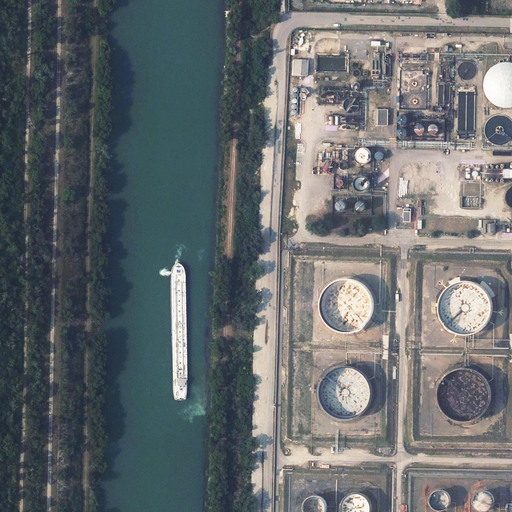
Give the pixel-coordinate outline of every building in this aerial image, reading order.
[(349,55),(317,53),(316,72),(348,74),(349,55)] [(307,61),(292,61),(291,76),(306,77),(307,61)] [(490,72),(488,75),(487,79),(486,82),(486,86),(486,89),(487,93),(489,96),(491,99),(493,102),(496,104),(499,105),(502,107),(506,107),(509,108),(511,107),(511,62),(507,62),(504,63),(501,64),(497,65),(494,67),(492,70),(490,72)] [(470,63),(468,63),(466,63),(465,63),(462,64),(460,65),(459,67),(458,70),(457,71),(458,74),(458,75),(459,78),(461,80),(462,80),(465,81),(467,81),(470,81),(472,79),(474,77),(475,76),(476,73),(476,71),(476,70),(475,68),(474,67),(473,66),(472,65),(471,64),(470,63)] [(426,71),(400,70),(399,109),(425,109),(426,71)] [(475,86),(458,86),(457,139),(474,139),(475,86)] [(380,97),(379,99),(380,100),(380,101),(382,103),(384,104),(385,104),(387,103),(388,102),(389,102),(389,100),(390,99),(389,98),(389,96),(388,95),(386,94),(385,94),(384,94),(382,95),(381,96),(380,97)] [(345,110),(345,111),(346,112),(347,112),(350,113),(352,113),(355,112),(357,111),(357,110),(358,107),(359,105),(358,102),(357,101),(355,99),(353,98),(352,98),(349,98),(347,99),(346,99),(345,101),(343,103),(343,105),(343,106),(344,108),(345,110)] [(388,110),(376,109),(375,125),(387,126),(388,110)] [(411,112),(397,112),(397,140),(443,141),(444,120),(411,119),(411,112)] [(497,146),(500,146),(502,145),(505,145),(507,144),(509,143),(510,141),(511,139),(511,121),(510,119),(508,118),(506,116),(504,116),(502,115),(499,115),(497,115),(494,116),(492,117),(490,118),(488,120),(486,122),(485,124),(484,127),(484,129),(484,132),(484,134),(485,137),(487,139),(488,141),(490,143),(492,144),(495,145),(497,146)] [(354,156),(354,158),(355,159),(355,160),(357,162),(359,163),(361,164),(363,164),(365,163),(368,162),(369,161),(370,159),(371,156),(370,153),(369,151),(367,149),(365,148),(363,147),(361,147),(360,148),(357,149),(356,151),(355,153),(354,154),(354,156)] [(348,177),(334,176),(334,189),(347,190),(348,177)] [(356,188),(358,189),(359,190),(361,191),(362,191),(365,190),(367,189),(369,187),(369,185),(369,183),(369,182),(369,181),(368,179),(366,177),(364,176),(363,176),(361,176),(360,176),(357,178),(356,179),(355,182),(355,184),(355,187),(356,188)] [(372,197),(334,196),(333,215),(371,215),(372,197)] [(495,220),(484,220),(483,232),(495,232),(495,220)] [(321,299),(321,303),(321,307),(321,311),(322,314),(324,318),(326,321),(329,324),(332,327),(335,329),(339,331),(343,332),(347,332),(352,332),(356,331),(360,329),(364,326),(368,323),(370,320),(373,316),(374,312),(375,307),(375,303),(374,298),(373,294),(370,290),(368,286),(364,283),(360,281),(356,279),(352,278),(347,278),(343,278),(340,279),(336,280),(332,282),(329,285),(327,288),(324,291),(323,295),(321,299)] [(490,319),(491,316),(492,312),(492,308),(492,304),(491,300),(490,297),(488,293),(486,290),(483,287),(480,285),(477,283),(473,282),(469,281),(465,281),(461,281),(457,283),(453,284),(449,287),(446,290),(443,293),(441,297),(440,302),(440,306),(440,310),(441,315),(442,319),(444,323),(447,326),(451,329),(454,331),(458,333),(463,333),(467,334),(471,333),(475,332),(479,330),(482,328),(485,326),(487,323),(490,319)] [(329,371),(325,374),(323,378),(320,382),(319,386),(318,390),(318,395),(319,399),(320,404),(323,408),(325,411),(329,414),(332,417),(336,418),(341,419),(345,420),(350,419),(353,418),(357,417),(361,415),(364,412),(366,409),(368,406),(370,402),(371,399),(372,395),(372,391),(371,387),(370,383),(368,379),(366,376),(363,373),(360,371),(357,369),(353,367),(349,366),(345,366),(341,366),(337,367),(332,369),(329,371)] [(452,418),(456,419),(460,421),(465,421),(469,420),(473,419),(477,418),(480,416),(483,413),(486,410),(488,407),(489,403),(490,400),(491,396),(491,392),(490,388),(489,384),(487,381),(485,377),(482,375),(479,372),(476,370),(472,369),(468,368),(465,368),(460,368),(456,369),(452,371),(448,373),(445,376),(442,380),(440,384),(439,388),(438,392),(438,397),(439,401),(440,405),(442,409),(445,412),(448,415),(452,418)] [(432,504),(433,506),(435,508),(438,509),(440,510),(443,510),(445,509),(447,507),(449,506),(450,503),(451,501),(451,498),(450,496),(449,493),(447,492),(445,490),(442,490),(440,490),(438,490),(437,491),(435,492),(433,494),(432,496),(431,498),(431,501),(432,504)] [(478,507),(479,508),(480,509),(483,510),(484,510),(486,510),(488,510),(489,509),(490,508),(492,507),(493,506),(493,505),(494,503),(494,502),(494,500),(494,498),(494,497),(493,495),(492,494),(489,492),(486,491),(485,491),(482,491),(479,493),(478,493),(476,496),(476,497),(475,500),(475,502),(476,505),(478,507)] [(371,511),(372,509),(372,507),(371,504),(370,502),(369,500),(368,498),(366,496),(364,495),(361,494),(359,493),(357,493),(354,494),(352,494),(350,495),(349,496),(347,497),(345,499),(344,501),(343,503),(343,505),(342,507),(342,509),(343,511),(342,511),(371,511)] [(309,498),(306,500),(305,501),(305,503),(304,505),(304,508),(304,510),(304,511),(326,511),(327,511),(328,509),(328,507),(327,505),(327,503),(326,501),(325,499),(323,498),(322,497),(320,496),(318,496),(316,495),(314,496),(312,496),(309,498)]
